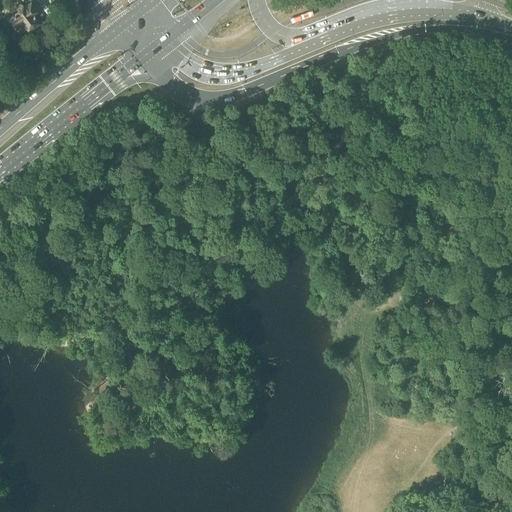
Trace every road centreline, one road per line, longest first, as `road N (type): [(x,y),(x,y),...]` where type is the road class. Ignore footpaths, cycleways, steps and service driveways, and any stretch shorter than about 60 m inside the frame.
road 1 (secondary): [(145,56),(187,95),(219,101),(411,30),(467,29),(511,41)]
road 2 (secondary): [(351,28),(229,72),(199,66),(166,38)]
road 3 (primary): [(0,170),(145,56)]
road 4 (unknown): [(177,0),(219,42),(282,9),(319,0)]
road 5 (primary): [(121,24),(0,128)]
road 6 (secondary): [(475,14),(416,10),(351,28)]
